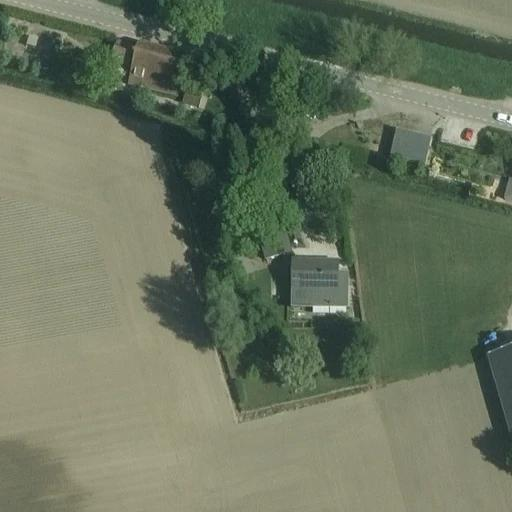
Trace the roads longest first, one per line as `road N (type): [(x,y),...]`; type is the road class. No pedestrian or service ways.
road 1 (secondary): [(511,120),(33,0)]
road 2 (track): [(182,0),(390,53),(511,104)]
